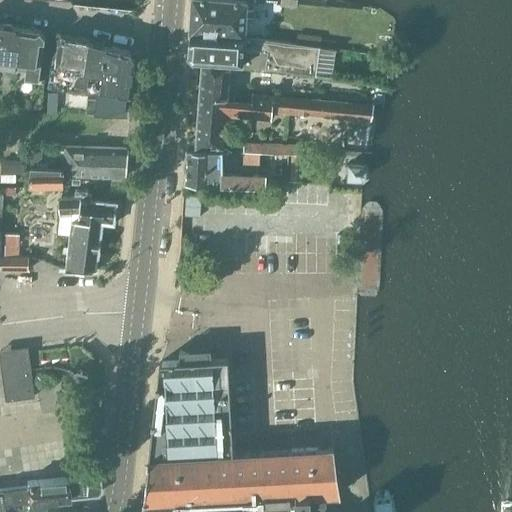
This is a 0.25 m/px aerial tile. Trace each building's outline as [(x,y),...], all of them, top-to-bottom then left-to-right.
[(192,0),(190,33),(244,37),(246,17),(252,17),(253,10),(246,9),(247,1),(236,0),(192,0)] [(0,43),(0,58),(18,61),(25,27),(3,24),(0,43)] [(25,27),(18,61),(16,77),(39,80),(45,36),(41,30),(25,27)] [(300,32),(299,44),(337,48),(338,41),(321,38),(321,34),(300,32)] [(87,69),(91,40),(60,33),(53,79),(52,87),(73,91),(76,80),(78,73),(84,68),(87,69)] [(194,60),(241,63),(242,63),(244,37),(190,33),(189,43),(190,43),(189,54),(194,60)] [(242,63),(241,63),(241,65),(333,77),(337,48),(299,44),(244,37),(242,63)] [(104,44),(91,40),(87,69),(84,68),(78,73),(76,80),(99,86),(101,88),(105,53),(104,44)] [(131,52),(104,44),(105,53),(101,88),(117,89),(117,91),(131,93),(135,58),(131,52)] [(202,61),(199,103),(227,105),(227,99),(230,63),(202,61)] [(130,99),(131,93),(117,91),(117,89),(101,88),(99,86),(76,80),(73,91),(84,93),(84,91),(89,91),(88,96),(85,95),(83,113),(129,113),(129,112),(129,111),(132,109),(133,103),(130,100),(130,99)] [(240,91),(239,100),(240,116),(241,116),(243,115),(244,114),(245,112),(267,114),(268,114),(270,113),(271,112),(272,110),(316,114),(371,119),(374,104),(320,99),(240,91)] [(239,100),(227,99),(227,105),(226,115),(240,116),(239,100)] [(227,105),(199,103),(196,145),(224,147),(226,115),(227,105)] [(243,151),(260,152),(261,142),(248,142),(244,143),(243,151)] [(260,152),(273,153),(273,143),(261,142),(260,152)] [(273,153),(283,153),(284,144),(273,143),(273,153)] [(284,144),(283,153),(300,154),(300,144),(284,144)] [(128,148),(66,146),(63,174),(125,177),(128,148)] [(185,185),(185,184),(265,187),(265,175),(221,173),(222,152),(186,151),(185,185)] [(241,169),(270,170),(271,154),(241,153),(241,169)] [(348,179),(363,180),(363,164),(348,163),(348,179)] [(2,164),(2,173),(2,182),(17,182),(17,173),(26,173),(26,164),(2,164)] [(64,167),(31,166),(30,186),(63,185),(63,174),(64,167)] [(1,195),(16,195),(16,186),(1,186),(1,195)] [(58,233),(70,234),(69,247),(64,246),(63,251),(68,252),(66,267),(61,266),(61,268),(97,269),(102,223),(114,224),(116,203),(91,200),(91,195),(81,194),(81,196),(59,196),(60,215),(58,233)] [(0,269),(19,270),(28,270),(28,256),(19,256),(19,234),(5,234),(4,256),(1,256),(0,269)] [(212,359),(211,347),(196,348),(180,349),(180,361),(162,362),(160,362),(157,384),(156,388),(157,388),(153,420),(152,424),(149,457),(144,500),(145,500),(145,511),(301,511),(301,505),(311,505),(310,500),(320,500),(322,498),(319,447),(317,447),(233,452),(228,358),(212,359)] [(20,354),(18,354),(5,356),(9,387),(5,387),(7,400),(35,395),(30,364),(25,365),(24,359),(24,357),(22,355),(20,354)] [(26,486),(13,488),(14,497),(15,497),(28,496),(29,507),(40,505),(44,500),(67,498),(67,497),(97,494),(100,491),(98,478),(95,475),(26,481),(26,486)] [(13,488),(0,489),(0,496),(1,502),(16,500),(15,497),(14,497),(13,488)]
